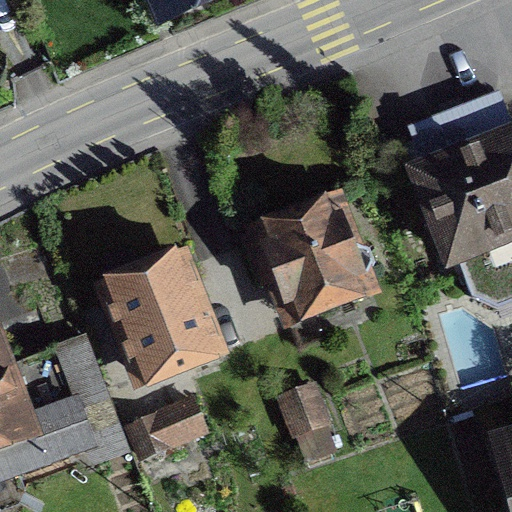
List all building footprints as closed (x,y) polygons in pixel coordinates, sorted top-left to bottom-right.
[(147,0),(164,39),(257,0),(147,0)] [(511,257),(511,139),(414,178),(453,280),(511,257)] [(340,203),(248,240),(289,342),(381,305),(340,203)] [(185,260),(99,295),(144,404),(230,369),(185,260)] [(6,337),(0,338),(0,465),(47,448),(38,424),(6,337)] [(302,384),(272,395),(294,452),(324,441),(302,384)] [(82,408),(38,424),(47,448),(0,465),(0,494),(100,458),(82,408)] [(194,408),(128,438),(143,471),(209,441),(194,408)] [(511,442),(502,445),(511,485),(511,442)]
